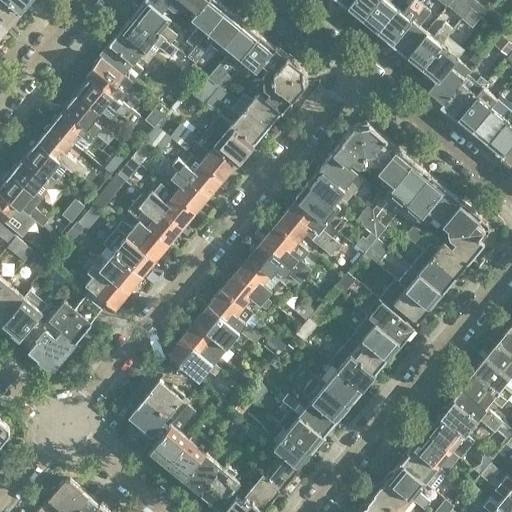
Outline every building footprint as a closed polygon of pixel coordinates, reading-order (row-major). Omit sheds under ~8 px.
[(0,0),(0,21),(5,25),(12,17),(14,16),(16,14),(17,11),(19,8),(9,0),(0,0)] [(141,0),(132,11),(170,43),(177,34),(165,24),(170,18),(149,0),(141,0)] [(149,0),(170,18),(171,17),(169,15),(170,13),(164,8),(168,2),(177,8),(178,8),(177,0),(149,0)] [(200,22),(186,39),(194,45),(227,6),(219,0),(203,0),(201,4),(192,15),(200,22)] [(361,17),(375,0),(350,0),(346,5),(361,17)] [(375,0),(361,17),(376,30),(396,5),(390,0),(375,0)] [(396,5),(376,30),(392,42),(423,4),(418,0),(412,0),(403,11),(396,5)] [(469,7),(460,0),(450,0),(447,5),(461,17),(469,7)] [(481,16),(487,8),(477,0),(469,0),(467,3),(481,16)] [(423,4),(392,42),(406,54),(426,29),(419,24),(430,10),(423,4)] [(188,52),(186,54),(194,61),(195,61),(197,59),(210,43),(218,50),(243,19),(242,18),(227,6),(194,45),(188,52)] [(483,19),(469,7),(462,16),(476,27),(483,19)] [(481,17),(497,29),(504,21),(489,8),(481,17)] [(132,11),(120,26),(153,54),(159,46),(171,55),(177,48),(170,43),(132,11)] [(243,19),(242,20),(218,50),(225,56),(224,63),(211,79),(216,83),(234,62),(259,32),(243,19)] [(426,29),(406,54),(421,66),(441,42),(447,34),(453,27),(445,21),(433,36),(426,29)] [(497,30),(511,42),(511,27),(504,21),(497,30)] [(107,41),(108,42),(115,48),(116,47),(133,62),(138,56),(146,62),(153,54),(120,26),(107,41)] [(275,45),(259,32),(234,62),(242,69),(248,61),(257,69),(262,61),(276,45),(275,44),(275,45)] [(441,42),(421,66),(428,72),(423,78),(431,85),(456,54),(462,47),(447,34),(441,42)] [(511,46),(511,44),(499,34),(492,42),(506,53),(511,46)] [(104,53),(101,57),(106,61),(107,59),(124,73),(126,71),(135,78),(142,69),(133,62),(116,47),(115,48),(108,42),(101,50),(104,53)] [(276,45),(262,61),(268,66),(263,72),(263,80),(303,76),(306,76),(306,74),(303,74),(302,69),(304,67),(301,65),(302,64),(290,54),(288,55),(276,45)] [(482,52),(475,47),(468,56),(474,61),(482,52)] [(456,54),(428,88),(443,100),(466,72),(471,66),(456,54)] [(93,64),(87,72),(90,74),(89,74),(121,100),(127,93),(125,91),(132,82),(123,75),(124,73),(107,59),(106,61),(101,57),(99,56),(98,58),(96,57),(92,61),(93,64)] [(196,75),(202,67),(195,61),(194,61),(188,69),(196,75)] [(239,79),(228,70),(216,84),(217,85),(218,85),(221,88),(227,81),(239,79)] [(216,84),(216,83),(200,71),(188,86),(205,99),(217,85),(216,84)] [(472,76),(466,72),(443,100),(440,104),(455,116),(481,84),(485,80),(479,75),(475,79),(472,76)] [(77,89),(76,91),(99,110),(100,109),(114,119),(120,112),(133,123),(139,115),(121,100),(89,74),(83,82),(80,82),(76,86),(77,89)] [(243,80),(258,92),(280,110),(282,111),(292,98),(294,98),(304,86),(303,85),(305,82),(303,76),(263,80),(243,80)] [(481,84),(455,116),(469,128),(489,103),(496,96),(481,84)] [(221,88),(218,85),(205,100),(212,106),(225,91),(221,88)] [(69,99),(63,107),(96,133),(101,138),(114,122),(99,110),(76,91),(75,92),(72,92),(68,96),(69,99)] [(243,93),(237,101),(244,107),(267,126),(280,110),(258,92),(254,96),(251,99),(243,93)] [(489,103),(469,128),(484,140),(504,116),(510,108),(511,105),(511,103),(499,93),(496,96),(489,103)] [(157,101),(142,119),(152,127),(166,109),(157,101)] [(238,114),(230,123),(253,143),(267,126),(244,107),(237,101),(231,108),(238,114)] [(51,121),(50,123),(73,142),(82,150),(90,140),(96,133),(63,107),(56,115),(53,114),(50,119),(51,121)] [(500,153),(511,138),(511,109),(510,108),(504,116),(484,140),(500,153)] [(217,112),(199,132),(236,163),(253,143),(230,123),(217,112)] [(342,138),(332,150),(355,169),(359,164),(365,163),(365,156),(362,121),(360,121),(361,124),(356,125),(354,123),(352,126),(351,125),(340,137),(342,138)] [(363,121),(362,121),(365,156),(365,163),(373,163),(378,168),(397,145),(384,134),(385,133),(373,123),(372,124),(369,122),(368,123),(363,124),(363,121)] [(179,122),(169,135),(171,137),(184,147),(195,134),(179,122)] [(43,131),(36,140),(68,165),(81,176),(87,168),(66,150),(73,142),(50,123),(47,125),(45,125),(42,128),(43,131)] [(159,152),(171,137),(169,135),(156,124),(144,139),(159,152)] [(236,163),(199,132),(194,138),(208,150),(199,161),(222,180),(236,163)] [(511,138),(500,153),(499,154),(511,164),(511,138)] [(30,147),(23,155),(46,174),(55,182),(61,174),(68,165),(36,140),(35,141),(33,140),(29,144),(30,147)] [(143,141),(130,157),(138,164),(151,148),(143,141)] [(397,145),(378,168),(386,176),(380,183),(388,189),(413,159),(397,146),(398,146),(397,145)] [(332,152),(319,167),(351,194),(365,177),(355,169),(332,150),(331,151),(332,152)] [(117,151),(104,166),(112,172),(124,157),(117,151)] [(11,170),(10,172),(33,191),(37,194),(41,197),(55,182),(46,174),(23,155),(17,163),(14,163),(10,167),(11,170)] [(171,165),(208,196),(222,180),(199,161),(193,169),(178,156),(171,165)] [(388,189),(385,192),(375,205),(371,209),(370,211),(372,221),(373,226),(397,197),(404,203),(428,172),(413,159),(388,189)] [(180,184),(173,193),(196,212),(208,196),(171,165),(165,171),(180,184)] [(319,167),(307,182),(331,202),(338,194),(346,200),(351,194),(319,167)] [(3,179),(0,183),(0,190),(36,219),(43,224),(48,218),(34,205),(41,197),(37,194),(33,191),(10,172),(9,173),(6,173),(2,177),(3,179)] [(125,180),(116,172),(102,189),(112,197),(125,180)] [(445,186),(428,172),(404,203),(412,210),(408,215),(415,221),(420,216),(445,186)] [(307,182),(295,196),(296,197),(301,202),(302,201),(320,216),(327,220),(325,222),(327,224),(339,209),(331,202),(307,182)] [(146,196),(145,197),(182,228),(196,212),(173,193),(160,183),(154,191),(151,189),(146,196)] [(445,186),(420,216),(428,223),(434,215),(443,222),(448,216),(462,199),(461,198),(461,199),(445,186)] [(112,197),(102,189),(89,204),(99,212),(112,197)] [(375,205),(385,192),(381,189),(371,201),(372,208),(375,205)] [(0,218),(3,221),(13,228),(22,235),(36,219),(0,190),(0,218)] [(145,197),(140,193),(136,198),(127,208),(146,224),(146,225),(168,244),(182,228),(145,197)] [(296,197),(275,223),(297,241),(305,231),(311,237),(331,253),(340,242),(332,236),(337,231),(327,224),(325,222),(327,220),(320,216),(302,201),(301,202),(296,197)] [(448,226),(448,232),(488,227),(488,224),(479,217),(482,215),(462,199),(448,216),(453,220),(448,226)] [(367,206),(355,220),(370,233),(374,236),(373,226),(372,221),(370,211),(371,209),(367,206)] [(121,219),(115,226),(155,260),(156,259),(168,244),(146,225),(138,219),(131,228),(121,219)] [(76,221),(63,236),(70,243),(83,227),(76,221)] [(0,238),(8,245),(15,236),(0,223),(0,238)] [(261,239),(283,257),(306,276),(313,268),(303,260),(309,252),(297,241),(275,223),(261,239)] [(401,234),(389,225),(380,235),(401,234)] [(115,226),(101,242),(112,250),(142,276),(155,260),(115,226)] [(415,226),(407,235),(424,234),(415,226)] [(252,231),(261,239),(264,235),(255,227),(252,231)] [(449,235),(443,241),(467,261),(484,242),(481,239),(488,231),(488,227),(448,232),(449,235)] [(363,235),(355,244),(364,251),(375,237),(374,236),(370,233),(365,238),(363,235)] [(424,234),(407,235),(416,243),(424,234)] [(407,235),(402,235),(399,238),(409,246),(413,241),(407,235)] [(380,241),(375,237),(364,251),(377,262),(383,255),(374,247),(380,241)] [(261,239),(248,255),(276,278),(283,270),(300,284),(306,276),(283,257),(261,239)] [(431,239),(424,249),(455,275),(467,261),(443,241),(439,245),(431,239)] [(21,241),(16,248),(26,256),(32,250),(21,241)] [(424,249),(410,265),(441,291),(455,275),(424,249)] [(37,261),(41,257),(33,250),(29,255),(37,261)] [(93,262),(98,266),(128,292),(142,276),(112,250),(105,258),(100,253),(93,262)] [(248,255),(235,271),(263,294),(272,283),(276,278),(248,255)] [(37,261),(31,269),(40,277),(50,265),(41,257),(37,261)] [(85,293),(102,307),(108,301),(116,307),(128,292),(98,266),(93,262),(88,257),(81,264),(92,274),(85,283),(90,287),(85,293)] [(410,265),(398,280),(429,306),(441,291),(410,265)] [(235,271),(221,287),(243,306),(251,296),(265,308),(271,301),(268,298),(263,294),(235,271)] [(347,271),(335,286),(343,292),(355,278),(347,271)] [(394,276),(378,295),(379,296),(395,310),(398,306),(417,321),(429,306),(398,280),(394,276)] [(7,281),(0,288),(0,322),(1,323),(24,295),(7,281)] [(221,287),(208,303),(250,337),(255,342),(262,334),(253,327),(260,320),(243,306),(221,287)] [(24,295),(1,323),(2,324),(3,328),(7,331),(12,331),(19,337),(18,337),(20,338),(43,310),(42,310),(47,303),(29,288),(24,295)] [(43,310),(20,338),(30,346),(27,349),(38,358),(38,357),(48,365),(48,366),(55,365),(55,364),(84,330),(93,316),(102,307),(85,293),(77,304),(67,295),(57,306),(49,299),(47,303),(42,310),(43,310)] [(361,300),(357,305),(362,309),(366,313),(367,314),(377,322),(401,342),(407,336),(409,335),(413,331),(413,328),(414,326),(395,310),(379,296),(370,308),(361,300)] [(302,300),(294,309),(306,320),(313,310),(302,300)] [(208,303),(194,319),(226,346),(234,336),(244,345),(250,337),(208,303)] [(313,315),(310,319),(317,324),(328,310),(321,305),(313,315)] [(367,314),(354,329),(363,336),(388,358),(389,357),(391,357),(395,352),(395,350),(401,342),(377,322),(367,314)] [(317,324),(309,318),(297,332),(305,339),(317,324)] [(194,319),(181,335),(213,361),(214,361),(226,346),(194,319)] [(511,327),(511,326),(499,341),(511,351),(511,327)] [(354,329),(342,345),(343,346),(351,352),(375,372),(386,358),(387,359),(388,358),(363,336),(354,329)] [(286,342),(275,333),(263,348),(275,357),(286,342)] [(171,340),(166,346),(168,351),(176,358),(199,377),(207,368),(215,374),(220,367),(216,363),(214,361),(213,361),(181,335),(179,337),(176,341),(171,340)] [(297,335),(288,346),(294,351),(303,340),(297,335)] [(511,351),(499,341),(486,356),(510,376),(511,373),(511,351)] [(331,361),(338,367),(363,388),(366,388),(369,384),(369,381),(375,374),(374,373),(375,372),(351,352),(343,346),(331,361)] [(486,356),(474,371),(507,398),(511,391),(511,377),(510,376),(486,356)] [(259,358),(252,364),(260,372),(267,365),(259,358)] [(338,367),(324,383),(350,404),(363,388),(338,367)] [(474,371),(460,387),(462,389),(463,387),(485,406),(492,398),(501,405),(507,398),(474,371)] [(255,380),(247,373),(240,383),(248,389),(255,380)] [(316,377),(303,392),(311,398),(336,418),(337,419),(342,413),(345,413),(349,408),(348,406),(350,404),(324,383),(316,377)] [(151,387),(144,396),(167,416),(172,420),(187,401),(182,397),(170,387),(164,382),(160,378),(152,388),(151,387)] [(258,381),(246,395),(252,400),(256,404),(268,390),(258,381)] [(240,395),(231,387),(224,395),(233,403),(240,395)] [(443,407),(439,411),(464,433),(478,417),(494,430),(502,420),(485,406),(463,387),(462,389),(460,387),(453,396),(443,408),(443,407)] [(289,393),(283,400),(293,409),(324,434),(328,428),(331,430),(338,421),(335,419),(336,418),(311,398),(305,405),(289,393)] [(242,412),(252,400),(246,395),(235,407),(242,412)] [(137,405),(130,414),(140,423),(140,424),(138,426),(155,441),(173,420),(172,420),(167,416),(144,396),(137,404),(137,405)] [(230,404),(222,397),(216,404),(225,411),(230,404)] [(173,420),(155,441),(149,449),(165,463),(165,464),(166,464),(188,437),(181,431),(198,410),(188,402),(172,420),(173,420)] [(293,409),(280,424),(311,451),(316,445),(319,444),(323,440),(322,437),(324,435),(323,435),(324,434),(293,409)] [(435,417),(426,428),(427,429),(427,430),(451,450),(457,455),(458,456),(460,457),(468,448),(474,440),(464,433),(439,411),(435,416),(435,417)] [(425,421),(418,415),(415,420),(422,426),(425,421)] [(0,448),(0,449),(1,449),(2,448),(1,448),(3,442),(4,441),(3,441),(9,432),(9,427),(0,419),(0,448)] [(188,437),(166,464),(183,478),(205,451),(212,443),(195,429),(188,437)] [(285,429),(273,444),(280,449),(299,465),(301,465),(305,461),(305,459),(311,451),(285,429)] [(416,438),(411,443),(438,466),(445,471),(458,456),(457,455),(451,450),(427,430),(425,431),(422,432),(418,438),(416,438)] [(231,440),(215,459),(222,465),(239,446),(231,440)] [(402,459),(400,462),(425,482),(438,466),(411,443),(407,450),(407,451),(402,457),(402,459)] [(299,465),(280,449),(262,472),(281,487),(284,483),(286,483),(290,479),(290,476),(299,465)] [(205,451),(183,478),(200,492),(222,465),(215,459),(205,451)] [(493,457),(485,451),(482,454),(480,463),(485,467),(493,457)] [(389,472),(385,476),(412,498),(422,506),(428,500),(416,491),(425,482),(400,462),(399,461),(390,473),(389,472)] [(492,463),(487,469),(496,477),(502,470),(492,463)] [(222,465),(200,492),(200,493),(201,492),(218,506),(220,503),(221,503),(240,480),(222,465)] [(491,483),(496,477),(487,469),(482,475),(491,483)] [(245,494),(245,495),(263,509),(264,509),(264,508),(267,505),(269,504),(273,500),(272,497),(281,487),(262,472),(244,493),(245,494)] [(511,477),(506,473),(500,480),(511,489),(511,477)] [(382,482),(373,492),(396,511),(400,511),(412,498),(385,476),(385,477),(381,481),(382,482)] [(49,496),(48,497),(35,511),(76,511),(90,495),(81,488),(81,487),(69,477),(64,477),(57,486),(56,486),(55,487),(51,488),(50,488),(49,489),(50,490),(48,495),(48,496),(49,496)] [(497,503),(508,511),(511,511),(511,489),(500,480),(494,487),(504,494),(497,503)] [(485,490),(475,483),(470,489),(480,497),(485,490)] [(363,505),(360,509),(363,511),(396,511),(373,492),(372,494),(373,495),(371,497),(369,497),(365,501),(365,504),(364,506),(363,505)] [(225,506),(222,510),(224,511),(223,511),(260,511),(263,509),(245,495),(241,499),(235,494),(225,506)] [(98,502),(90,495),(76,511),(110,511),(99,502),(98,502)] [(492,511),(490,511),(508,511),(497,503),(496,503),(488,496),(482,504),(492,511)] [(453,505),(444,498),(432,511),(447,511),(453,506),(453,505)]
